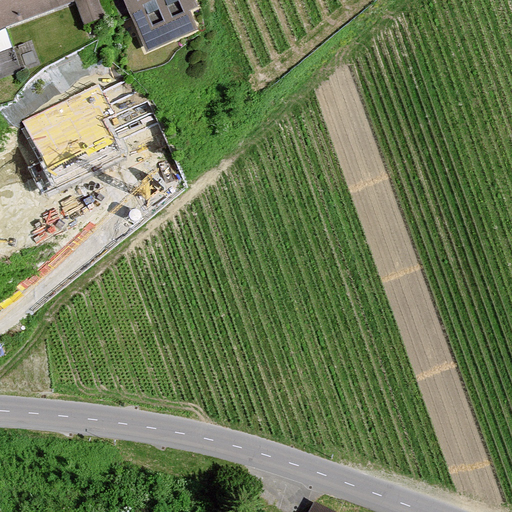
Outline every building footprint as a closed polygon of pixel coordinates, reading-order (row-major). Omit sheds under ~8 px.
[(0,0),(0,26),(60,7),(57,0),(0,0)] [(81,0),(76,2),(85,32),(105,26),(97,0),(81,0)] [(192,28),(179,0),(109,0),(133,54),(192,28)] [(102,82),(19,123),(50,184),(118,150),(102,119),(117,111),(102,82)] [(320,511),(299,500),(293,511),(320,511)]
